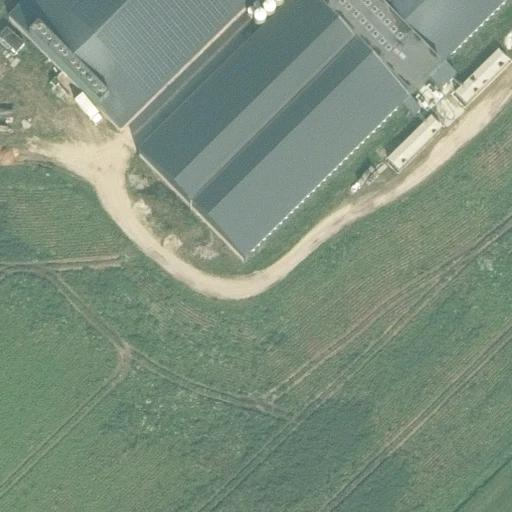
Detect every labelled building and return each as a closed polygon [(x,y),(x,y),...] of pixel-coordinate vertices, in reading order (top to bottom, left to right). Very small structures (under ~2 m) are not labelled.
[(29,0),(8,21),(119,134),(243,13),(255,0),(29,0)] [(511,0),(297,0),(138,158),(244,266),(402,110),(412,121),(420,114),(409,103),(429,84),(439,94),(455,79),(444,68),(511,0)] [(423,241),(428,260),(457,252),(452,233),(423,241)] [(288,342),(305,315),(283,302),(266,329),(288,342)] [(511,511),(511,496),(495,511),(511,511)]
